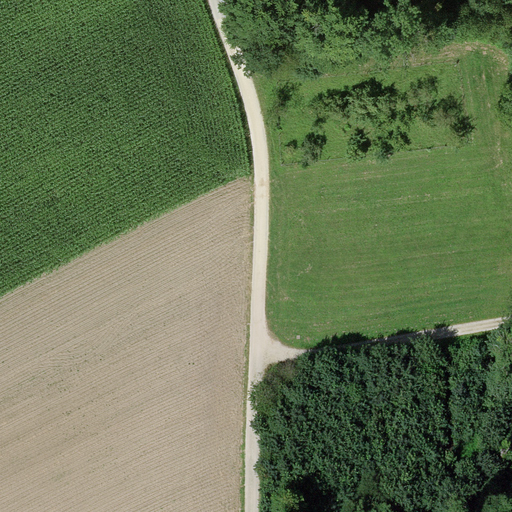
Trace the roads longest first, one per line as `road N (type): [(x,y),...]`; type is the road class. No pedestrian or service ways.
road 1 (track): [(259,142),(251,511)]
road 2 (track): [(257,352),(336,351),(511,322)]
road 3 (track): [(259,142),(220,0)]
